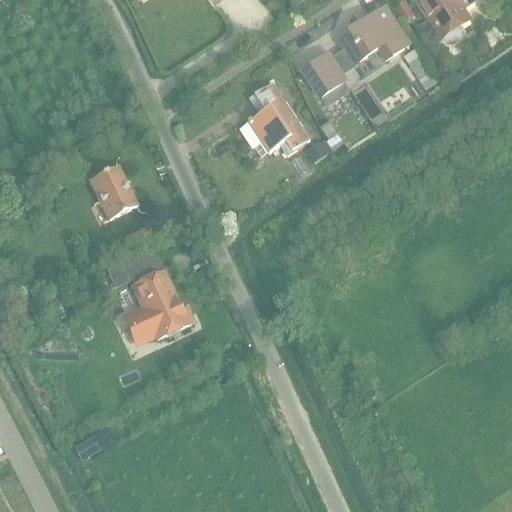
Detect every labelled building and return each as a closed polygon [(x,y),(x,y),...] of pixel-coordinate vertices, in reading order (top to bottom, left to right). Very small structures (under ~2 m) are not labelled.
[(181,70),(210,57),(193,17),(207,11),(202,0),(198,0),(173,12),(177,22),(155,31),(162,45),(169,42),(181,70)] [(286,0),(295,10),(307,0),(286,0)] [(462,13),(481,0),(415,0),(447,48),(452,48),(457,46),(461,42),(463,36),(460,31),(470,25),(462,13)] [(393,9),(403,24),(414,18),(404,2),(393,9)] [(379,53),(386,65),(409,50),(384,13),(338,44),(355,69),(379,53)] [(327,58),(303,74),(322,102),(323,102),(329,111),(346,99),(340,90),(346,86),(341,77),(342,76),(332,60),(329,62),(327,58)] [(287,159),(311,142),(273,87),(256,99),(255,97),(248,102),(259,118),(240,131),(261,161),(279,148),(287,159)] [(89,183),(108,223),(138,209),(118,169),(89,183)] [(122,240),(128,252),(152,240),(146,228),(122,240)] [(186,309),(181,311),(163,273),(131,288),(150,329),(145,332),(152,346),(195,326),(186,309)]
